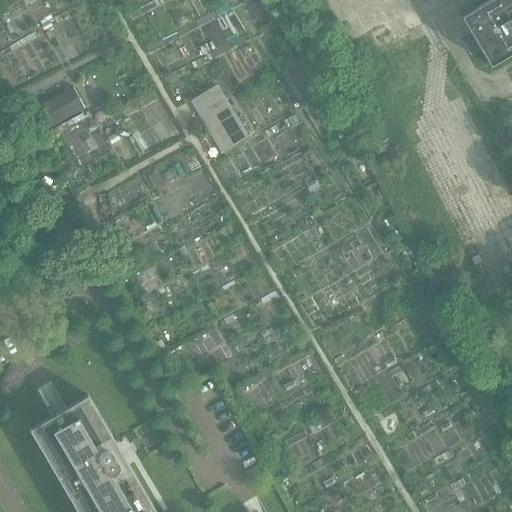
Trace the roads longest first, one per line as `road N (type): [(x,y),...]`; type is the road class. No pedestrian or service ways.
road 1 (primary): [(99,0),(463,511)]
road 2 (primary): [(511,499),(243,92),(171,0)]
road 3 (residential): [(65,234),(0,121)]
